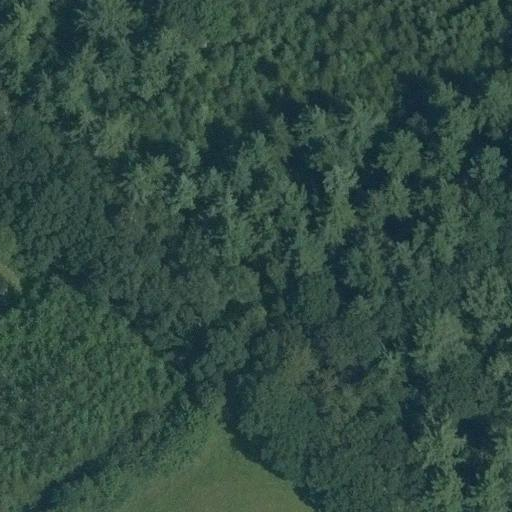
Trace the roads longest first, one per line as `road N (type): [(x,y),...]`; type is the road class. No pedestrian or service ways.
road 1 (track): [(0,164),(325,436),(396,511)]
road 2 (track): [(511,163),(346,280),(333,309),(325,436)]
